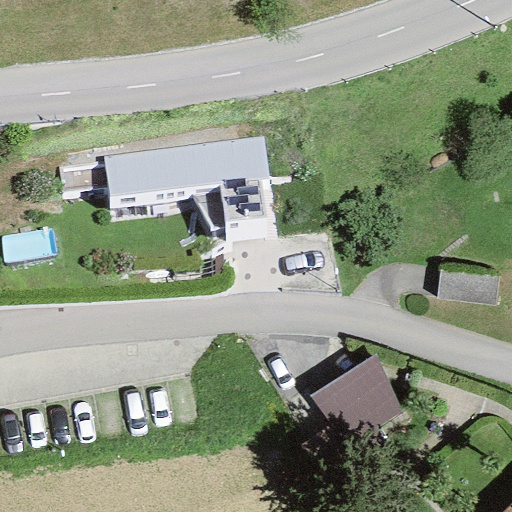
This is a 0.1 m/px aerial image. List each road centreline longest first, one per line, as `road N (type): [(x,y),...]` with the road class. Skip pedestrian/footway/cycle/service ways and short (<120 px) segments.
road 1 (residential): [(0,349),(260,318),(377,327),(511,368)]
road 2 (tertiary): [(0,101),(221,77),(353,46),(472,0)]
